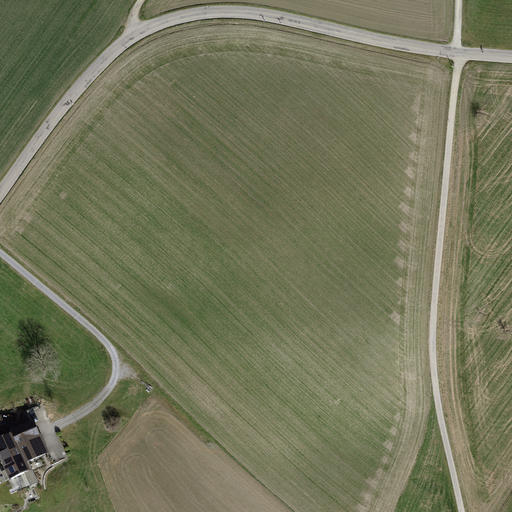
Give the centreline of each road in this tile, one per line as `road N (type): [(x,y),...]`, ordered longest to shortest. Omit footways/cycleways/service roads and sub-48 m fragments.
road 1 (unclassified): [(511,57),(374,40),(269,15),(178,18),(136,34),(103,62),(0,194)]
road 2 (track): [(461,511),(433,367),(459,0)]
road 3 (track): [(116,355),(0,252)]
